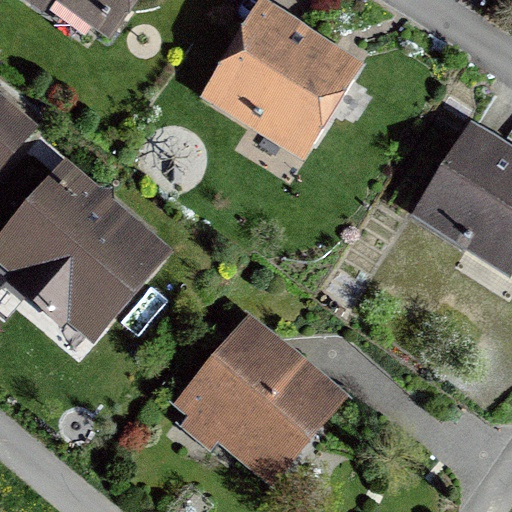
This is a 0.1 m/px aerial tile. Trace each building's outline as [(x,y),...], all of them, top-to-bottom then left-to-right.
[(127,0),(71,0),(108,27),(127,0)] [(319,52),(263,17),(214,96),(301,147),(344,77),(323,64),(319,52)] [(0,105),(0,160),(27,129),(0,105)] [(511,159),(471,133),(418,214),(469,246),(475,238),(508,259),(511,252),(511,159)] [(66,305),(93,329),(155,257),(106,214),(105,198),(85,200),(62,181),(2,250),(30,274),(22,283),(58,314),(66,305)] [(272,466),(324,404),(248,338),(193,401),(272,466)]
